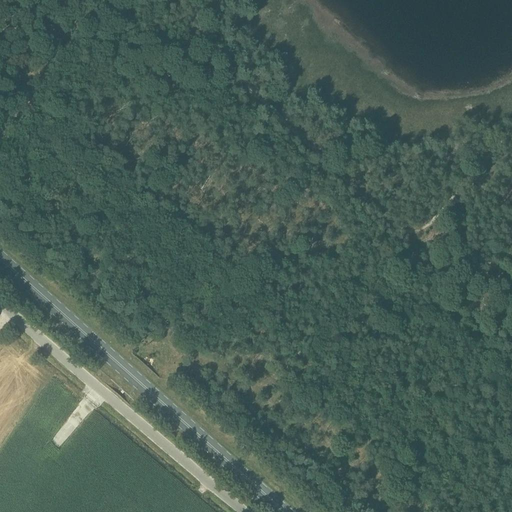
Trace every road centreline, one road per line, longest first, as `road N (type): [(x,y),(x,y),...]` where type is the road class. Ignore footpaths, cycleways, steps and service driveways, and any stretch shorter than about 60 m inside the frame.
road 1 (track): [(511,139),(423,244),(144,0)]
road 2 (primary): [(284,511),(0,257)]
road 3 (unclassified): [(245,511),(0,305)]
